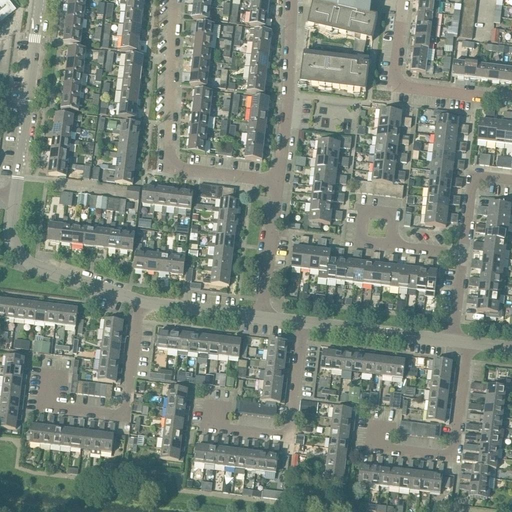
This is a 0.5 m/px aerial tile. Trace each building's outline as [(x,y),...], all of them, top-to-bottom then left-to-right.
[(0,0),(0,22),(15,11),(6,0),(0,0)] [(85,8),(85,0),(68,0),(68,6),(85,8)] [(144,3),(127,1),(120,0),(120,6),(126,6),(125,13),(142,15),(144,3)] [(210,9),(211,0),(194,0),(194,7),(210,9)] [(313,0),(313,2),(308,27),(355,38),(366,41),(372,42),(378,17),(370,16),(371,0),(313,0)] [(471,40),(476,0),(464,0),(460,39),(471,40)] [(268,15),(269,3),(252,1),(251,13),(268,15)] [(439,3),(434,2),(419,1),(418,12),(438,15),(439,3)] [(83,21),(85,8),(68,6),(67,19),(83,21)] [(209,21),(210,9),(194,7),(192,19),(209,21)] [(438,20),(438,15),(418,12),(417,24),(437,27),(438,20)] [(141,28),(142,15),(125,13),(124,26),(141,28)] [(266,28),(268,15),(251,13),(249,26),(266,28)] [(81,33),(83,21),(67,19),(65,31),(81,33)] [(196,36),(213,38),(215,26),(197,23),(196,36)] [(436,32),(437,27),(417,24),(415,36),(435,39),(436,32)] [(139,40),(141,28),(124,26),(122,38),(139,40)] [(253,43),(270,45),(272,32),(250,30),(249,37),(254,37),(253,43)] [(80,46),(81,33),(65,31),(64,44),(80,46)] [(212,50),(213,38),(196,36),(194,48),(212,50)] [(436,39),(435,39),(415,36),(414,48),(429,50),(429,44),(436,45),(436,39)] [(138,53),(139,40),(122,38),(121,51),(138,53)] [(370,61),(362,60),(366,41),(355,38),(352,64),(303,58),(300,85),(366,93),(370,61)] [(269,57),(270,45),(253,43),(251,55),(269,57)] [(68,61),(84,63),(86,50),(69,48),(68,61)] [(210,63),(212,50),(194,48),(193,61),(210,63)] [(427,62),(429,50),(414,48),(412,60),(427,62)] [(103,65),(104,53),(98,52),(97,61),(94,61),(94,64),(100,65),(103,65)] [(125,68),(142,70),(144,57),(126,55),(125,68)] [(267,70),(269,57),(251,55),(250,68),(267,70)] [(433,63),(427,62),(412,60),(411,72),(426,74),(426,67),(433,68),(433,63)] [(83,75),(84,63),(68,61),(66,73),(83,75)] [(209,75),(210,63),(193,61),(191,73),(209,75)] [(463,78),(465,64),(453,62),(452,77),(463,78)] [(475,80),(477,65),(465,64),(463,78),(475,80)] [(487,81),(489,67),(477,65),(475,80),(487,81)] [(499,83),(501,68),(489,67),(487,81),(499,83)] [(141,82),(142,70),(125,68),(123,80),(141,82)] [(266,82),(267,70),(250,68),(248,80),(266,82)] [(511,84),(511,78),(511,69),(501,68),(499,83),(511,84)] [(81,88),(83,75),(66,73),(64,86),(81,88)] [(207,88),(209,75),(191,73),(189,85),(207,88)] [(139,95),(141,82),(123,80),(121,92),(139,95)] [(264,95),(266,82),(248,80),(247,93),(264,95)] [(80,100),(81,88),(64,86),(63,98),(80,100)] [(194,103),(211,105),(212,93),(195,91),(194,103)] [(138,107),(139,95),(121,92),(120,105),(138,107)] [(251,110),(268,112),(270,99),(252,97),(251,110)] [(78,112),(80,100),(63,98),(61,111),(78,112)] [(209,117),(211,105),(194,103),(192,116),(209,117)] [(136,120),(138,107),(120,105),(118,117),(136,120)] [(267,124),(268,112),(251,110),(249,122),(267,124)] [(379,120),(411,124),(411,120),(401,119),(401,114),(380,111),(379,120)] [(487,143),(490,111),(486,111),(485,121),(480,121),(477,142),(487,143)] [(495,144),(498,123),(493,122),(494,112),(490,111),(487,143),(495,144)] [(504,145),(508,114),(504,113),(503,124),(498,123),(495,144),(504,145)] [(54,127),(72,129),(73,121),(82,122),(82,118),(74,117),(56,115),(54,127)] [(208,130),(209,117),(192,116),(191,128),(208,130)] [(436,127),(468,131),(469,127),(458,126),(458,120),(437,118),(436,127)] [(410,128),(411,124),(379,120),(378,129),(399,132),(400,127),(410,128)] [(265,137),(267,124),(249,122),(248,134),(265,137)] [(121,135),(138,138),(140,125),(122,123),(121,131),(113,130),(112,134),(121,135)] [(81,130),(72,129),(54,127),(53,139),(71,141),(72,133),(80,134),(81,130)] [(468,135),(468,131),(436,127),(435,136),(456,139),(457,134),(468,135)] [(206,142),(208,130),(191,128),(190,140),(206,142)] [(399,137),(399,132),(378,129),(377,138),(409,142),(409,138),(399,137)] [(263,149),(265,137),(248,134),(246,147),(263,149)] [(137,150),(138,138),(121,135),(120,143),(111,142),(111,147),(119,147),(137,150)] [(456,143),(456,139),(435,136),(434,145),(466,149),(466,145),(456,143)] [(318,142),(317,151),(339,154),(339,149),(350,150),(350,146),(351,140),(335,138),(334,144),(318,142)] [(408,146),(409,142),(377,138),(376,147),(397,150),(398,145),(408,146)] [(79,142),(71,141),(53,139),(51,151),(69,153),(70,145),(79,146),(79,142)] [(205,155),(206,142),(190,140),(188,153),(205,155)] [(414,143),(413,152),(421,152),(422,144),(414,143)] [(225,157),(226,145),(219,144),(218,157),(225,157)] [(226,145),(225,157),(232,158),(233,146),(226,145)] [(465,153),(466,149),(434,145),(433,154),(454,157),(455,152),(465,153)] [(135,161),(137,150),(119,147),(118,155),(110,154),(109,158),(118,159),(135,161)] [(262,162),(263,149),(246,147),(244,159),(262,162)] [(396,154),(397,150),(376,147),(375,156),(407,160),(407,156),(396,154)] [(78,154),(69,153),(51,151),(50,163),(68,165),(69,157),(77,158),(78,154)] [(338,159),(339,154),(317,151),(316,160),(348,164),(349,160),(338,159)] [(453,161),(454,157),(433,154),(432,163),(464,167),(464,163),(453,161)] [(406,164),(407,160),(375,156),(374,165),(395,168),(395,163),(406,164)] [(134,174),(135,161),(118,159),(117,167),(108,166),(108,170),(116,171),(134,174)] [(347,168),(348,164),(316,160),(315,169),(337,172),(337,167),(347,168)] [(76,166),(68,165),(50,163),(48,175),(66,178),(67,169),(76,170),(76,166)] [(463,171),(464,167),(432,163),(431,172),(452,175),(452,170),(463,171)] [(394,172),(395,168),(374,165),(373,174),(404,178),(405,174),(394,172)] [(336,176),(337,172),(315,169),(314,178),(346,182),(347,178),(336,176)] [(132,186),(134,174),(116,171),(115,177),(115,179),(107,178),(106,183),(106,185),(114,186),(114,184),(132,186)] [(451,179),(452,175),(431,172),(430,181),(461,185),(462,180),(451,179)] [(404,182),(404,178),(373,174),(371,183),(356,182),(355,194),(402,199),(403,187),(393,186),(393,181),(404,182)] [(345,186),(346,182),(314,178),(313,187),(334,189),(335,185),(345,186)] [(461,189),(461,185),(430,181),(429,190),(450,192),(450,187),(461,189)] [(154,207),(157,189),(144,187),(142,205),(150,206),(149,215),(153,215),(154,207)] [(334,194),(334,189),(313,187),(312,196),(344,200),(344,196),(334,194)] [(217,188),(216,200),(221,201),(222,201),(234,203),(234,198),(235,190),(223,188),(219,188),(217,188)] [(166,209),(169,191),(157,189),(154,207),(162,208),(161,222),(165,223),(165,217),(166,209)] [(449,197),(450,192),(429,190),(428,199),(459,202),(460,198),(449,197)] [(178,210),(180,192),(169,191),(166,209),(174,210),(173,218),(177,218),(178,210)] [(180,192),(178,210),(186,211),(185,219),(189,220),(190,212),(193,194),(180,192)] [(88,209),(90,197),(78,195),(77,208),(83,209),(88,209)] [(343,204),(344,200),(312,196),(311,205),(332,207),(333,203),(343,204)] [(101,211),(102,198),(90,197),(88,209),(101,211)] [(113,212),(114,200),(102,198),(101,211),(113,212)] [(459,206),(459,202),(428,199),(427,208),(448,210),(448,205),(459,206)] [(220,209),(212,208),(212,207),(194,205),(194,210),(203,211),(211,212),(220,213),(237,215),(239,203),(234,203),(222,201),(221,201),(220,209)] [(478,212),(510,216),(511,206),(489,204),(489,209),(478,208),(478,212)] [(332,212),(332,207),(311,205),(310,214),(342,217),(342,213),(332,212)] [(447,215),(448,210),(427,208),(426,217),(457,220),(458,216),(447,215)] [(508,225),(510,216),(478,212),(477,216),(488,217),(487,222),(508,225)] [(236,227),(237,215),(220,213),(219,221),(210,220),(209,224),(218,225),(236,227)] [(341,222),(342,217),(310,214),(309,223),(310,223),(310,228),(320,229),(321,225),(330,226),(331,220),(341,222)] [(60,244),(62,226),(55,225),(56,217),(52,216),(51,225),(50,225),(48,243),(60,244)] [(457,225),(457,220),(426,217),(424,226),(445,228),(446,223),(457,225)] [(72,246),(74,227),(67,226),(68,218),(63,218),(62,226),(60,244),(72,246)] [(84,247),(86,229),(79,228),(79,220),(75,219),(74,227),(72,246),(84,247)] [(139,220),(138,228),(150,229),(151,222),(139,220)] [(96,248),(98,230),(91,229),(91,221),(87,221),(86,229),(84,247),(96,248)] [(108,250),(110,232),(102,231),(103,223),(99,222),(98,230),(96,248),(108,250)] [(507,233),(508,225),(487,222),(487,227),(476,225),(475,230),(507,233)] [(120,251),(122,233),(114,232),(115,224),(111,224),(110,232),(108,250),(120,251)] [(122,233),(120,251),(132,253),(134,235),(126,234),(127,226),(123,225),(122,233)] [(234,239),(236,227),(218,225),(217,233),(209,232),(208,236),(217,237),(234,239)] [(506,242),(507,233),(475,230),(475,234),(486,235),(485,240),(506,242)] [(216,245),(207,244),(207,248),(209,248),(212,249),(215,249),(233,251),(234,239),(217,237),(216,245)] [(301,270),(305,238),(300,238),(299,248),(294,248),(291,269),(301,270)] [(310,271),(312,250),(307,249),(309,239),(305,238),(301,270),(310,271)] [(319,272),(322,240),(318,240),(317,250),(312,250),(310,271),(319,272)] [(328,273),(330,260),(330,252),(325,251),(327,241),(322,240),(319,272),(328,273)] [(505,251),(506,242),(485,240),(485,245),(474,243),(473,247),(505,251)] [(146,273),(148,254),(141,253),(142,245),(137,245),(137,253),(136,253),(134,271),(146,273)] [(158,274),(160,256),(153,255),(154,247),(150,246),(148,254),(146,273),(158,274)] [(504,260),(505,251),(473,247),(473,252),(484,253),(483,258),(504,260)] [(170,275),(172,257),(165,256),(165,248),(161,248),(160,256),(158,274),(170,275)] [(206,256),(205,260),(214,261),(231,263),(233,251),(215,249),(212,249),(209,248),(208,256),(206,256)] [(172,257),(170,275),(182,277),(185,251),(173,249),(172,257)] [(327,281),(336,282),(340,250),(336,250),(335,260),(330,260),(328,273),(327,281)] [(345,283),(347,262),(343,261),(344,251),(340,250),(336,282),(345,283)] [(354,284),(358,252),(353,252),(352,262),(347,262),(345,283),(354,284)] [(363,285),(365,264),(361,263),(362,253),(358,252),(354,284),(363,285)] [(372,286),(375,254),(371,254),(370,264),(365,264),(363,285),(372,286)] [(381,287),(383,266),(378,265),(380,255),(375,254),(372,286),(381,287)] [(390,288),(393,257),(389,256),(388,267),(383,266),(381,287),(390,288)] [(399,289),(401,268),(397,268),(398,257),(393,257),(390,288),(399,289)] [(408,290),(411,259),(407,258),(406,269),(401,268),(399,289),(408,290)] [(503,269),(504,260),(483,258),(482,262),(472,261),(471,265),(503,269)] [(417,291),(419,270),(414,270),(415,259),(411,259),(408,290),(417,291)] [(425,292),(429,261),(425,260),(424,271),(419,270),(417,291),(425,292)] [(230,275),(231,263),(214,261),(213,269),(204,268),(204,272),(212,273),(230,275)] [(429,261),(425,292),(426,293),(425,297),(434,298),(435,286),(438,287),(438,282),(436,282),(437,272),(432,272),(433,261),(429,261)] [(502,278),(503,269),(471,265),(471,269),(481,271),(481,276),(502,278)] [(229,287),(230,275),(212,273),(211,281),(203,280),(203,284),(211,285),(229,287)] [(501,287),(502,278),(481,276),(480,280),(470,279),(469,283),(501,287)] [(500,296),(501,287),(469,283),(469,287),(479,289),(479,293),(500,296)] [(499,305),(500,296),(479,293),(478,298),(467,297),(467,301),(499,305)] [(306,302),(307,295),(299,294),(298,301),(306,302)] [(15,321),(17,302),(17,298),(13,298),(13,302),(7,301),(4,319),(15,321)] [(25,322),(27,304),(27,299),(23,299),(22,303),(17,302),(15,321),(25,322)] [(35,323),(37,305),(37,301),(33,300),(33,304),(27,304),(25,322),(35,323)] [(45,324),(47,306),(47,302),(43,301),(43,306),(37,305),(35,323),(45,324)] [(498,311),(499,305),(467,301),(466,305),(477,306),(477,312),(487,313),(486,318),(499,319),(501,318),(501,313),(500,311),(498,311)] [(396,312),(405,313),(406,303),(398,302),(396,312)] [(55,326),(57,307),(58,303),(54,303),(53,307),(47,306),(45,324),(55,326)] [(65,327),(68,309),(68,304),(64,304),(63,308),(57,307),(55,326),(65,327)] [(68,309),(65,327),(75,328),(78,306),(74,305),(73,309),(68,309)] [(104,331),(122,333),(126,334),(127,330),(122,330),(123,323),(105,320),(104,331)] [(168,351),(170,333),(170,329),(166,328),(165,333),(159,332),(157,350),(168,351)] [(178,352),(180,334),(180,330),(176,329),(176,334),(170,333),(168,351),(178,352)] [(121,340),(122,333),(104,331),(103,341),(121,344),(125,344),(125,340),(121,340)] [(188,353),(190,335),(191,331),(186,331),(186,335),(180,334),(178,352),(188,353)] [(198,355),(200,337),(201,332),(196,332),(196,336),(190,335),(188,353),(198,355)] [(208,356),(210,338),(211,333),(207,333),(206,337),(200,337),(198,355),(199,355),(198,360),(207,360),(208,356)] [(218,357),(220,339),(221,335),(216,334),(216,338),(210,338),(208,356),(218,357)] [(229,358),(231,340),(231,336),(227,335),(226,340),(220,339),(218,357),(229,358)] [(231,340),(229,358),(239,359),(241,341),(241,337),(237,337),(236,341),(231,340)] [(21,350),(22,342),(15,341),(14,345),(14,349),(21,350)] [(120,350),(121,344),(103,341),(101,351),(119,354),(124,354),(124,350),(120,350)] [(268,351),(286,354),(290,354),(291,350),(287,349),(287,343),(269,341),(268,351)] [(41,355),(43,343),(35,342),(33,354),(41,355)] [(43,343),(41,355),(49,355),(50,344),(43,343)] [(67,352),(69,352),(70,348),(63,347),(62,351),(62,357),(66,358),(67,352)] [(332,371),(334,353),(335,349),(331,348),(330,352),(323,352),(321,370),(332,371)] [(342,372),(345,354),(345,350),(340,349),(340,354),(334,353),(332,371),(342,372)] [(119,360),(119,354),(101,351),(100,362),(118,364),(122,364),(123,361),(119,360)] [(285,360),(286,354),(268,351),(267,362),(285,364),(289,364),(290,360),(285,360)] [(352,373),(354,355),(355,351),(350,351),(350,355),(345,354),(342,372),(352,373)] [(362,375),(364,357),(365,352),(361,352),(360,356),(354,355),(352,373),(362,375)] [(372,376),(375,358),(375,354),(371,353),(370,357),(364,357),(362,375),(372,376)] [(382,377),(385,359),(385,355),(381,354),(380,359),(375,358),(372,376),(382,377)] [(392,378),(395,360),(395,356),(391,356),(390,360),(385,359),(382,377),(392,378)] [(5,368),(23,370),(28,371),(28,366),(24,366),(24,360),(6,357),(5,368)] [(395,360),(392,378),(403,380),(405,361),(405,357),(401,357),(401,361),(395,360)] [(433,372),(451,374),(455,375),(455,370),(451,370),(452,363),(434,361),(433,372)] [(117,370),(118,364),(100,362),(99,372),(117,374),(121,374),(122,371),(117,370)] [(284,370),(285,364),(267,362),(266,372),(284,374),(288,375),(288,370),(284,370)] [(22,376),(23,370),(5,368),(4,378),(22,380),(26,381),(27,377),(22,376)] [(237,375),(237,378),(239,378),(245,379),(246,378),(247,369),(246,369),(242,368),(238,368),(237,375)] [(116,380),(117,374),(99,372),(98,382),(120,385),(120,381),(116,380)] [(283,380),(284,374),(266,372),(264,382),(282,384),(287,385),(287,380),(283,380)] [(450,380),(451,374),(433,372),(431,382),(449,384),(454,385),(454,380),(450,380)] [(205,384),(204,385),(213,386),(214,376),(206,375),(205,378),(205,380),(205,384)] [(21,386),(22,380),(4,378),(3,388),(21,390),(25,391),(26,387),(21,386)] [(226,386),(233,387),(234,379),(226,378),(226,386)] [(487,396),(505,399),(506,389),(509,389),(510,384),(508,381),(497,380),(496,387),(471,384),(471,390),(483,392),(484,390),(487,391),(487,396)] [(77,395),(79,382),(72,382),(70,394),(77,395)] [(84,396),(85,383),(79,382),(77,395),(84,396)] [(282,390),(282,384),(264,382),(263,392),(281,394),(285,395),(286,390),(282,390)] [(449,390),(449,384),(431,382),(430,392),(448,394),(452,395),(453,390),(449,390)] [(91,397),(92,384),(85,383),(84,396),(91,397)] [(97,398),(99,385),(92,384),(91,397),(97,398)] [(104,398),(106,386),(99,385),(97,398),(104,398)] [(106,386),(104,398),(111,399),(112,387),(106,386)] [(20,396),(21,390),(3,388),(1,398),(19,401),(24,401),(24,397),(20,396)] [(168,399),(186,401),(191,402),(191,398),(187,397),(188,391),(169,388),(168,399)] [(281,400),(281,394),(263,392),(262,402),(284,405),(285,401),(281,400)] [(447,400),(448,394),(430,392),(429,402),(447,404),(451,405),(452,401),(447,400)] [(389,403),(389,409),(399,410),(401,395),(401,394),(391,393),(390,399),(389,403)] [(348,404),(349,396),(349,395),(342,394),(342,397),(340,396),(340,402),(348,404)] [(505,399),(487,396),(470,394),(469,400),(482,402),(482,400),(486,401),(485,407),(503,409),(505,399)] [(359,399),(358,405),(368,406),(369,403),(369,401),(370,396),(369,396),(359,395),(359,397),(359,399)] [(349,396),(348,404),(356,405),(358,405),(359,399),(359,397),(349,396)] [(19,406),(19,401),(1,398),(0,409),(18,411),(23,411),(23,407),(19,406)] [(186,407),(186,401),(168,399),(167,409),(185,412),(189,412),(190,408),(186,407)] [(241,415),(243,403),(236,402),(235,415),(241,415)] [(300,402),(299,412),(311,414),(312,403),(300,402)] [(446,410),(447,404),(429,402),(428,412),(446,415),(450,415),(451,411),(446,410)] [(248,416),(250,404),(243,403),(241,415),(248,416)] [(255,417),(257,405),(250,404),(248,416),(255,417)] [(503,409),(485,407),(469,404),(468,411),(481,412),(481,410),(485,411),(484,417),(502,419),(503,409)] [(262,418),(263,405),(257,405),(255,417),(262,418)] [(269,419),(270,406),(263,405),(262,418),(269,419)] [(270,406),(269,419),(275,420),(277,407),(270,406)] [(18,416),(18,411),(0,409),(0,410),(0,418),(17,421),(21,421),(22,417),(18,416)] [(184,417),(185,412),(167,409),(166,419),(184,422),(188,422),(189,418),(184,417)] [(332,420),(350,422),(355,422),(355,418),(351,417),(352,411),(334,409),(332,420)] [(445,420),(446,415),(428,412),(426,423),(449,425),(449,421),(445,420)] [(502,419),(484,417),(468,415),(467,421),(480,422),(480,421),(484,421),(483,427),(501,429),(502,419)] [(40,445),(43,427),(44,416),(40,416),(38,427),(32,426),(30,444),(40,445)] [(50,447),(53,429),(54,418),(50,417),(49,428),(43,427),(40,445),(50,447)] [(16,427),(17,421),(0,418),(0,429),(16,431),(20,432),(21,427),(16,427)] [(61,448),(63,430),(64,419),(60,418),(58,429),(53,429),(50,447),(61,448)] [(71,449),(73,431),(74,420),(70,419),(69,431),(63,430),(61,448),(71,449)] [(183,428),(184,422),(166,419),(164,430),(182,432),(187,432),(187,428),(183,428)] [(350,427),(350,422),(332,420),(331,429),(349,432),(354,432),(354,428),(350,427)] [(81,450),(83,432),(85,421),(80,421),(79,432),(73,431),(71,449),(81,450)] [(91,452),(93,434),(95,422),(90,422),(89,433),(83,432),(81,450),(91,452)] [(406,435),(407,423),(401,422),(399,435),(406,435)] [(101,453),(103,435),(105,424),(100,423),(99,434),(93,434),(91,452),(101,453)] [(413,436),(414,424),(407,423),(406,435),(413,436)] [(103,435),(101,453),(112,454),(115,425),(111,424),(109,436),(103,435)] [(419,437),(421,425),(414,424),(413,436),(419,437)] [(426,438),(428,426),(421,425),(419,437),(426,438)] [(501,429),(483,427),(466,425),(466,431),(478,432),(479,431),(482,431),(482,437),(500,439),(501,429)] [(433,439),(434,426),(428,426),(426,438),(433,439)] [(434,426),(433,439),(440,440),(441,427),(434,426)] [(349,438),(349,432),(331,429),(330,440),(348,442),(353,442),(353,438),(349,438)] [(182,438),(182,432),(164,430),(163,440),(181,442),(185,442),(186,438),(182,438)] [(500,439),(482,437),(465,435),(464,441),(477,443),(477,441),(481,441),(480,447),(499,449),(500,439)] [(205,466),(207,448),(208,436),(204,436),(203,447),(196,446),(194,464),(205,466)] [(215,467),(217,449),(218,438),(214,437),(213,448),(207,448),(205,466),(215,467)] [(300,446),(304,446),(304,438),(301,437),(296,437),(295,445),(300,446)] [(225,468),(227,450),(229,439),(225,439),(223,450),(217,449),(215,467),(225,468)] [(180,448),(181,442),(163,440),(162,450),(180,452),(184,453),(185,448),(180,448)] [(235,469),(237,451),(239,440),(234,440),(233,451),(227,450),(225,468),(235,469)] [(347,448),(348,442),(330,440),(329,450),(347,452),(351,452),(352,448),(347,448)] [(245,471),(247,453),(249,441),(244,441),(243,452),(237,451),(235,469),(245,471)] [(255,472),(258,454),(259,443),(255,442),(253,453),(247,453),(245,471),(255,472)] [(265,473),(267,455),(269,444),(265,443),(263,455),(258,454),(255,472),(265,473)] [(267,455),(265,473),(276,474),(278,456),(279,445),(275,445),(273,456),(267,455)] [(499,449),(480,447),(464,445),(463,451),(476,453),(476,451),(480,451),(479,457),(497,459),(499,449)] [(179,458),(180,452),(162,450),(161,460),(183,463),(184,458),(179,458)] [(346,458),(347,452),(329,450),(327,460),(345,462),(350,463),(350,458),(346,458)] [(497,459),(479,457),(463,455),(462,461),(475,463),(475,461),(479,461),(478,467),(491,469),(490,470),(496,470),(497,459)] [(369,486),(371,468),(372,457),(368,456),(367,467),(360,466),(360,472),(356,472),(355,480),(359,481),(358,485),(369,486)] [(379,487),(381,469),(383,458),(378,457),(377,468),(371,468),(369,486),(379,487)] [(389,488),(392,470),(393,459),(389,459),(387,470),(381,469),(379,487),(389,488)] [(345,468),(345,462),(327,460),(326,470),(344,472),(349,473),(349,468),(345,468)] [(399,490),(402,471),(403,460),(399,460),(397,471),(392,470),(389,488),(399,490)] [(410,491),(412,473),(413,461),(409,461),(408,472),(402,471),(399,490),(410,491)] [(420,492),(422,474),(423,463),(419,462),(418,473),(412,473),(410,491),(420,492)] [(430,493),(432,475),(433,464),(429,463),(428,475),(422,474),(420,492),(430,493)] [(432,475),(430,493),(440,494),(442,476),(444,465),(439,465),(438,476),(432,475)] [(491,469),(478,467),(461,465),(461,470),(472,471),(471,477),(489,479),(490,470),(491,469)] [(344,478),(344,472),(326,470),(325,480),(332,481),(332,484),(340,485),(340,482),(347,483),(348,478),(344,478)] [(489,479),(471,477),(460,476),(460,480),(471,481),(470,487),(488,489),(489,479)] [(488,489),(470,487),(459,486),(459,490),(470,491),(469,498),(487,500),(488,489)] [(274,492),(273,500),(284,501),(285,493),(274,492)] [(349,501),(348,509),(358,511),(359,503),(349,501)]
